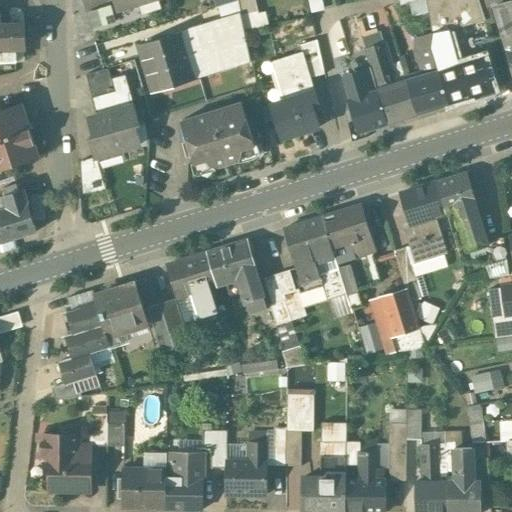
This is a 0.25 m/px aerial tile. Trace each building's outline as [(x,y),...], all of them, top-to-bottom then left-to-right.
[(113,0),(117,9),(140,2),(144,0),(113,0)] [(158,0),(144,0),(140,2),(143,13),(160,8),(158,0)] [(213,0),(216,8),(218,8),(238,1),(237,0),(213,0)] [(237,0),(238,1),(240,13),(242,21),(258,18),(257,14),(254,0),(237,0)] [(323,0),(310,0),(311,11),(325,9),(323,0)] [(479,0),(425,0),(432,33),(447,32),(448,34),(485,21),(479,0)] [(511,0),(494,7),(511,61),(511,0)] [(238,1),(218,8),(222,19),(240,13),(238,1)] [(258,18),(242,21),(244,32),(268,27),(264,12),(257,14),(258,18)] [(222,19),(139,45),(153,91),(207,74),(199,46),(244,32),(242,21),(240,13),(222,19)] [(363,44),(354,16),(345,18),(354,46),(363,44)] [(345,18),(340,19),(328,34),(332,52),(347,48),(354,46),(345,18)] [(0,62),(16,62),(15,48),(24,48),(23,24),(0,24),(0,62)] [(199,46),(207,74),(250,60),(244,32),(199,46)] [(390,37),(366,45),(370,57),(393,49),(390,37)] [(370,68),(363,44),(354,46),(347,48),(362,95),(349,100),(358,130),(387,121),(378,91),(370,68)] [(430,47),(412,53),(416,66),(421,65),(425,76),(439,72),(433,55),(430,47)] [(317,50),(301,55),(308,76),(309,76),(322,72),(317,50)] [(447,50),(433,55),(439,72),(452,68),(447,50)] [(301,54),(279,61),(292,100),(272,107),(282,137),(318,125),(314,110),(320,108),(309,76),(308,76),(301,55),(301,54)] [(392,61),(370,68),(378,91),(389,87),(385,75),(395,71),(392,61)] [(452,68),(439,72),(448,103),(485,92),(476,61),(452,68)] [(108,68),(86,74),(92,96),(95,95),(114,91),(108,68)] [(425,76),(406,82),(415,113),(448,103),(439,72),(425,76)] [(389,87),(378,91),(387,121),(415,113),(406,82),(389,87)] [(92,96),(87,97),(89,118),(101,115),(95,95),(92,96)] [(243,101),(183,118),(196,163),(210,159),(218,166),(238,160),(243,149),(256,145),(243,101)] [(20,105),(0,111),(0,168),(22,161),(36,156),(33,145),(34,144),(29,129),(28,130),(20,105)] [(89,118),(87,119),(93,136),(89,137),(94,157),(140,144),(135,127),(139,126),(134,106),(101,115),(89,118)] [(467,172),(437,182),(446,213),(455,210),(472,205),(477,203),(467,172)] [(437,182),(401,193),(411,224),(435,217),(446,213),(437,182)] [(23,190),(3,196),(7,208),(27,202),(23,190)] [(7,208),(0,210),(0,242),(36,231),(27,202),(7,208)] [(360,205),(322,216),(332,248),(332,249),(351,242),(355,257),(375,251),(360,205)] [(472,205),(455,210),(463,235),(466,243),(482,238),(480,230),(472,205)] [(322,216),(284,228),(304,291),(323,285),(316,261),(334,256),(332,249),(332,248),(322,216)] [(435,217),(411,224),(414,233),(408,234),(417,261),(446,253),(435,217)] [(460,236),(454,238),(457,246),(463,244),(460,236)] [(503,237),(489,242),(495,263),(507,259),(503,237)] [(245,240),(207,252),(217,283),(238,277),(243,296),(261,290),(257,280),(246,243),(245,240)] [(416,278),(407,247),(395,250),(405,282),(416,278)] [(468,248),(458,252),(462,264),(472,261),(468,248)] [(207,252),(167,265),(177,296),(190,292),(198,318),(218,312),(210,286),(217,284),(217,283),(207,252)] [(342,264),(346,286),(357,283),(352,262),(342,264)] [(339,268),(325,272),(333,297),(347,293),(339,268)] [(304,316),(289,269),(276,273),(291,320),(304,316)] [(276,273),(263,278),(271,303),(269,303),(276,325),(291,320),(276,273)] [(134,283),(94,296),(96,302),(110,346),(111,346),(125,341),(124,329),(145,322),(146,325),(147,324),(134,283)] [(511,286),(501,288),(506,313),(506,314),(511,312),(511,286)] [(407,289),(381,297),(392,336),(419,327),(407,289)] [(261,290),(243,296),(248,311),(265,306),(261,290)] [(172,299),(160,303),(169,331),(169,332),(182,328),(172,299)] [(72,357),(58,361),(65,383),(65,384),(76,381),(96,374),(89,353),(110,346),(96,302),(66,312),(73,333),(65,336),(72,357)] [(427,302),(422,317),(437,322),(442,307),(427,302)] [(169,331),(160,303),(147,307),(156,335),(169,331)] [(511,312),(506,314),(506,313),(492,315),(495,338),(511,335),(511,312)] [(291,320),(276,325),(284,350),(300,346),(291,320)] [(392,336),(396,351),(425,347),(419,327),(392,336)] [(300,346),(284,350),(289,365),(287,366),(304,364),(300,346)] [(274,358),(241,363),(244,372),(277,368),(275,357),(274,357),(274,358)] [(473,375),(477,393),(507,385),(503,367),(473,375)] [(65,383),(51,388),(55,399),(81,396),(76,381),(65,384),(65,383)] [(313,394),(287,393),(286,429),(286,430),(301,431),(313,431),(313,394)] [(479,403),(467,405),(467,415),(469,415),(473,442),(484,442),(480,413),(481,413),(479,403)] [(107,413),(89,413),(89,445),(106,445),(107,423),(107,413)] [(346,422),(321,422),(321,441),(346,441),(346,422)] [(406,422),(389,422),(388,468),(391,480),(405,480),(406,422)] [(124,423),(107,423),(106,445),(124,446),(124,423)] [(511,426),(502,427),(503,441),(511,440),(511,426)] [(286,429),(273,429),(272,465),(286,465),(286,430),(286,429)] [(301,431),(286,430),(286,465),(301,466),(301,431)] [(226,431),(202,431),(202,444),(211,444),(210,467),(226,468),(226,461),(227,431),(226,431)] [(249,432),(239,432),(239,443),(249,443),(249,432)] [(266,433),(249,432),(249,443),(248,461),(266,461),(266,433)] [(89,445),(65,445),(66,434),(43,434),(43,456),(49,456),(49,490),(89,491),(90,456),(89,456),(89,445)] [(321,441),(320,477),(325,477),(325,473),(345,473),(346,441),(321,441)] [(455,448),(455,442),(446,442),(446,443),(447,471),(455,471),(454,448),(455,448)] [(377,443),(360,443),(360,451),(359,451),(359,478),(383,479),(383,468),(377,468),(377,451),(377,443)] [(438,443),(420,444),(422,481),(439,482),(438,443)] [(455,448),(454,448),(455,471),(455,482),(473,482),(472,447),(455,448)] [(203,452),(170,452),(170,472),(173,472),(173,478),(202,478),(203,452)] [(226,461),(226,468),(226,493),(265,493),(266,461),(248,461),(226,461)] [(166,469),(123,468),(122,506),(140,507),(140,505),(165,505),(166,478),(166,469)] [(320,477),(303,477),(302,511),(344,511),(345,511),(346,478),(346,474),(345,473),(325,473),(325,477),(320,477)] [(173,478),(166,478),(165,505),(165,508),(202,509),(203,478),(202,478),(173,478)] [(359,478),(346,478),(345,511),(385,511),(385,479),(383,479),(359,478)] [(422,481),(415,481),(415,511),(447,511),(447,482),(439,482),(422,481)] [(455,482),(447,482),(447,511),(480,511),(480,482),(473,482),(455,482)]
